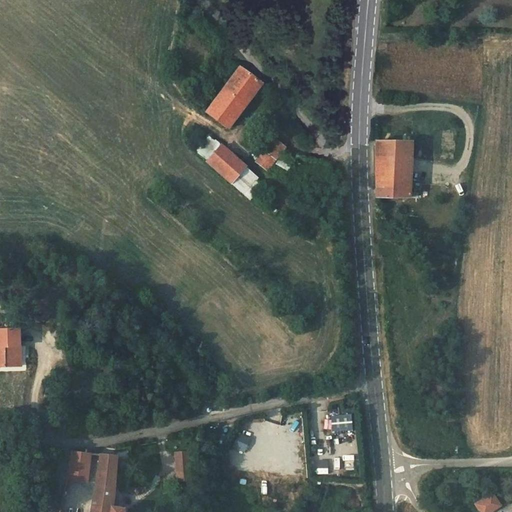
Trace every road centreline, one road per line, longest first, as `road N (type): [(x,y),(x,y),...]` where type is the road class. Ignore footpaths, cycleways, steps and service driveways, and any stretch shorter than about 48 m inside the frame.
road 1 (residential): [(0,434),(131,437),(376,381)]
road 2 (residential): [(206,0),(362,167)]
road 3 (primary): [(362,167),(380,330),(376,381)]
road 4 (primary): [(373,0),(362,167)]
road 5 (residential): [(511,462),(385,468)]
